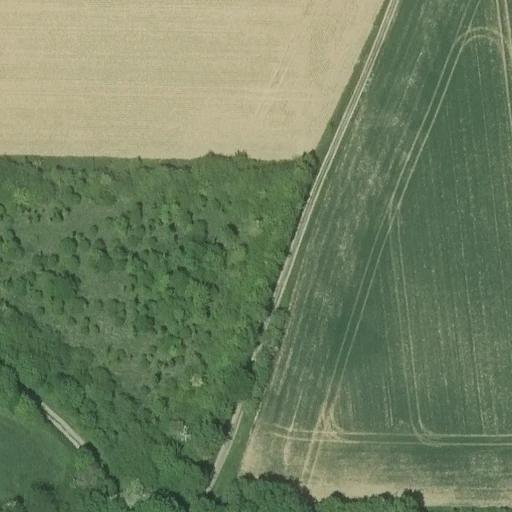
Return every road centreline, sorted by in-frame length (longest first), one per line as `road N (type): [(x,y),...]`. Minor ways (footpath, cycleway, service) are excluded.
road 1 (track): [(190,511),(224,450),(323,169),(395,0)]
road 2 (unclassified): [(127,511),(83,450),(0,377)]
